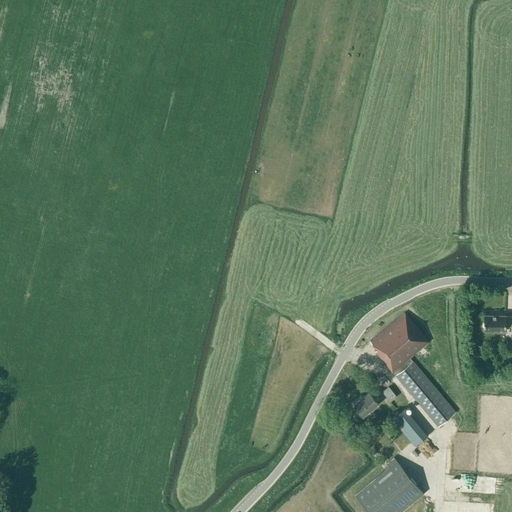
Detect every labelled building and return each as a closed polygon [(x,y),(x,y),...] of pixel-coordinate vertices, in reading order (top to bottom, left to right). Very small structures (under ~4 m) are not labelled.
[(297,305),(296,312),(298,318),(303,323),(308,326),(315,326),(321,323),(325,319),(328,313),(327,306),(324,300),(319,296),(312,295),(306,296),(301,300),(297,305)] [(395,376),(438,427),(455,412),(413,361),(410,358),(422,348),(420,347),(428,341),(405,313),(370,342),(377,351),(375,352),(392,372),(393,372),(396,376),(395,376)] [(511,315),(506,316),(506,315),(484,315),(483,330),(505,331),(505,327),(511,326),(511,315)] [(382,392),(390,401),(396,396),(389,387),(382,392)] [(378,404),(374,398),(380,393),(377,389),(371,394),(369,392),(353,405),(363,416),(378,404)] [(427,436),(404,408),(392,418),(415,446),(427,436)] [(368,511),(401,511),(423,494),(394,458),(387,464),(389,467),(355,495),(368,511)]
